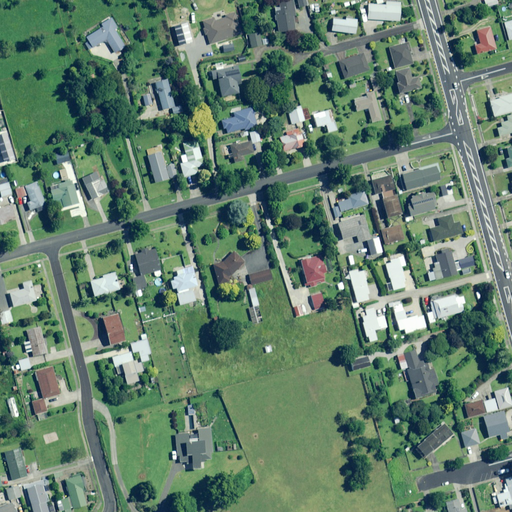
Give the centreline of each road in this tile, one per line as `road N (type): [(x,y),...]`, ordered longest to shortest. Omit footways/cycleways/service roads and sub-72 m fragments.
road 1 (residential): [(49,244),(460,131)]
road 2 (residential): [(108,511),(85,378),(49,244)]
road 3 (primary): [(460,131),(505,277)]
road 4 (residential): [(316,54),(432,20)]
